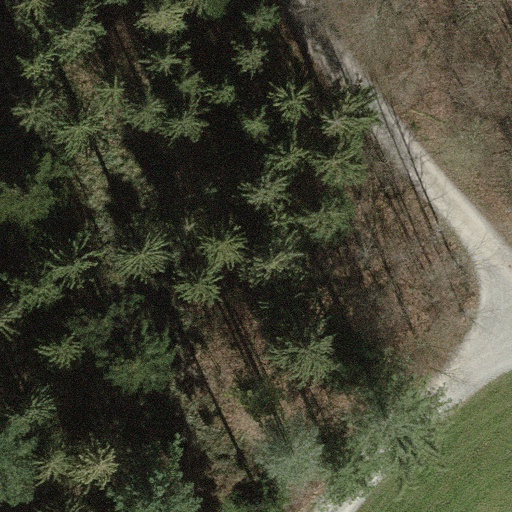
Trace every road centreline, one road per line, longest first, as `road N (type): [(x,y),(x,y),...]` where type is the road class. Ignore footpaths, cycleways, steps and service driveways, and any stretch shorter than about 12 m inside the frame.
road 1 (track): [(300,0),(377,120),(511,272)]
road 2 (track): [(511,329),(442,394),(341,511)]
